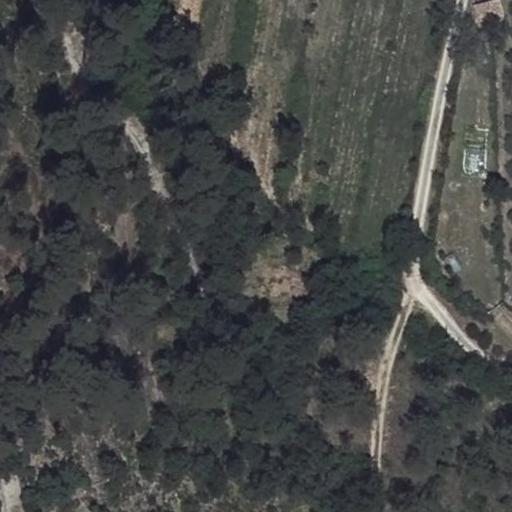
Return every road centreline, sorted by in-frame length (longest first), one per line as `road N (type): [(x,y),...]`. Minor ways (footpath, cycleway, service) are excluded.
road 1 (track): [(414,274),(470,0)]
road 2 (track): [(377,511),(385,405),(414,274)]
road 3 (track): [(414,274),(457,329),(511,369)]
